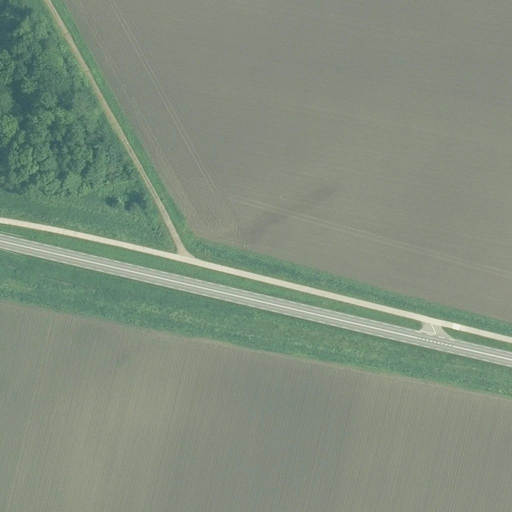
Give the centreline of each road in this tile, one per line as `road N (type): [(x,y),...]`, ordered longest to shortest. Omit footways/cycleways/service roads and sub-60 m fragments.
road 1 (primary): [(432,341),(0,242)]
road 2 (track): [(186,260),(45,0)]
